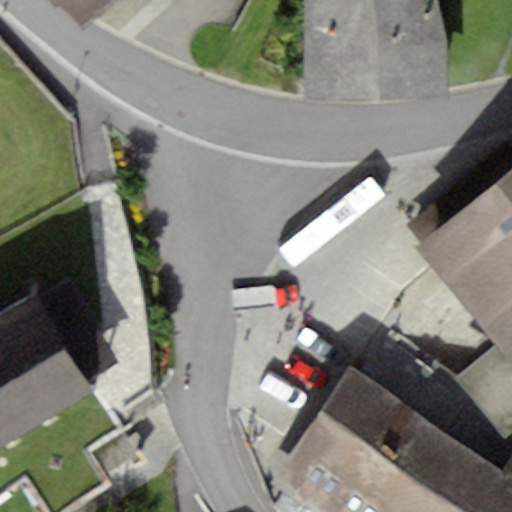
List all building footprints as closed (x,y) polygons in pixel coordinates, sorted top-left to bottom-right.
[(71,0),(88,19),(108,0),(71,0)] [(318,0),(317,100),(457,100),(455,30),(447,0),(318,0)] [(511,176),(429,245),(511,346),(511,176)] [(0,459),(103,395),(41,296),(0,321),(0,459)] [(283,476),(325,511),(511,511),(511,412),(447,369),(421,407),(362,370),(283,476)]
